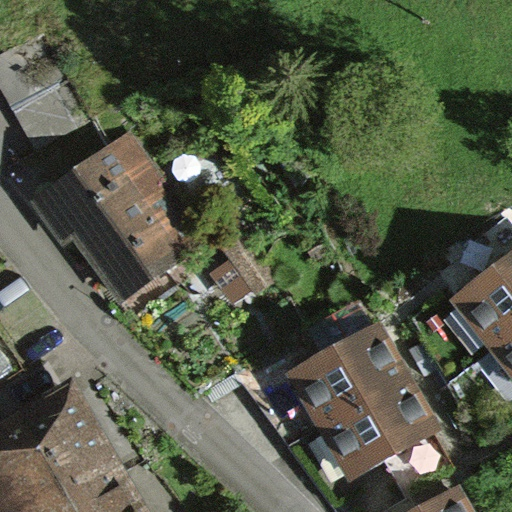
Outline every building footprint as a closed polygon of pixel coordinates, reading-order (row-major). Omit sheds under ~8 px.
[(47,199),(118,300),(191,249),(120,148),(47,199)] [(511,259),(458,301),(511,370),(511,259)] [(370,327),(295,366),(349,469),(424,430),(370,327)] [(136,511),(107,459),(67,386),(0,422),(0,511),(136,511)] [(468,511),(456,492),(423,511),(468,511)]
